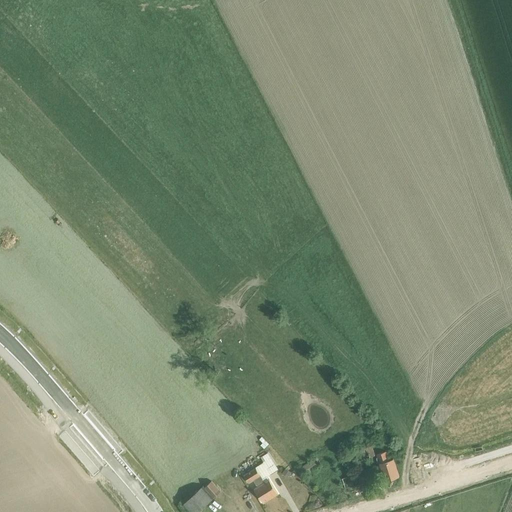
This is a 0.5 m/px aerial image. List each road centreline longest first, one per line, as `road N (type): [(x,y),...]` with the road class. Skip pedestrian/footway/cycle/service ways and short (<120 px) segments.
road 1 (residential): [(153,511),(0,334)]
road 2 (residential): [(350,511),(511,461)]
